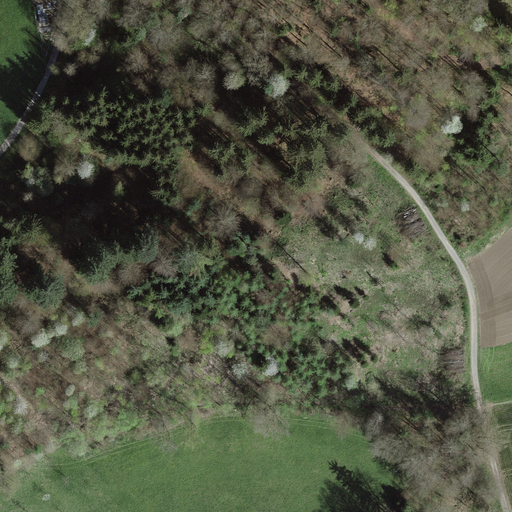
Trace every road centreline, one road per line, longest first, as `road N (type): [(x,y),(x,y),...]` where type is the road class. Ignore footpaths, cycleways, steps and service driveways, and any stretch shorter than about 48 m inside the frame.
road 1 (track): [(0,477),(73,437),(217,401),(479,408)]
road 2 (track): [(361,142),(406,184),(467,278),(479,408)]
road 3 (track): [(236,0),(247,27),(321,112),(361,142)]
